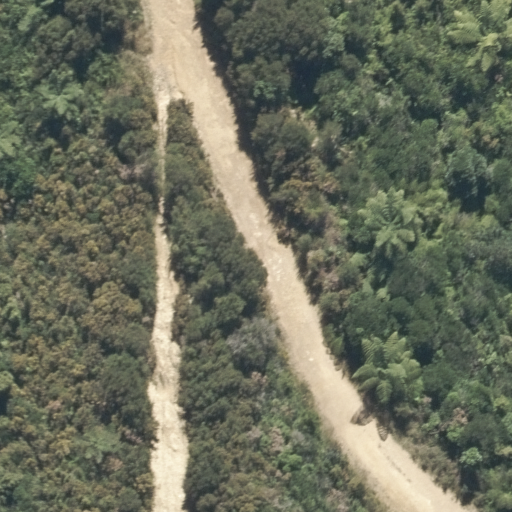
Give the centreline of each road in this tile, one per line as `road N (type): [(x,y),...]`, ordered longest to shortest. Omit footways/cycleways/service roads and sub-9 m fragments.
road 1 (track): [(158,0),(182,103),(422,511)]
road 2 (track): [(182,103),(178,511)]
